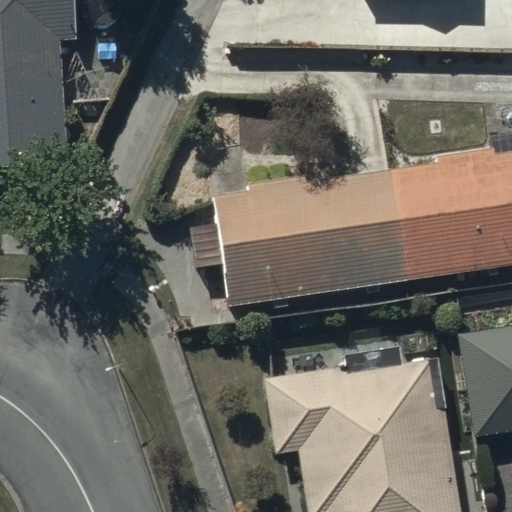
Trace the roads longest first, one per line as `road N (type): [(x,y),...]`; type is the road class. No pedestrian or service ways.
road 1 (residential): [(10,402),(204,0)]
road 2 (residential): [(10,402),(42,429),(90,511)]
